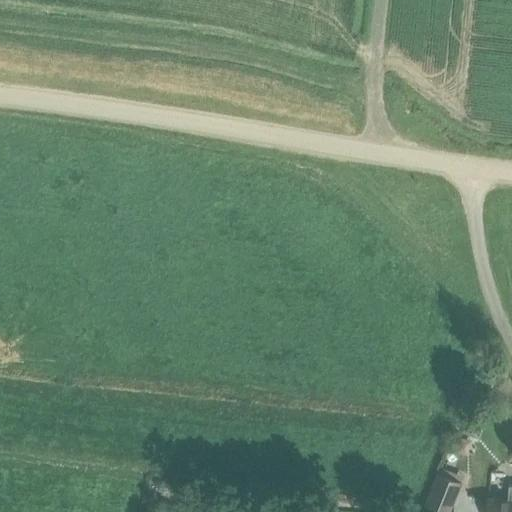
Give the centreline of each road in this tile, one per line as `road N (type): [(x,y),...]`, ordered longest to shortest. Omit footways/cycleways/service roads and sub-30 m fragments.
road 1 (unclassified): [(477,167),(0,96)]
road 2 (unclassified): [(511,347),(476,246),(477,167)]
road 3 (track): [(380,0),(375,152)]
